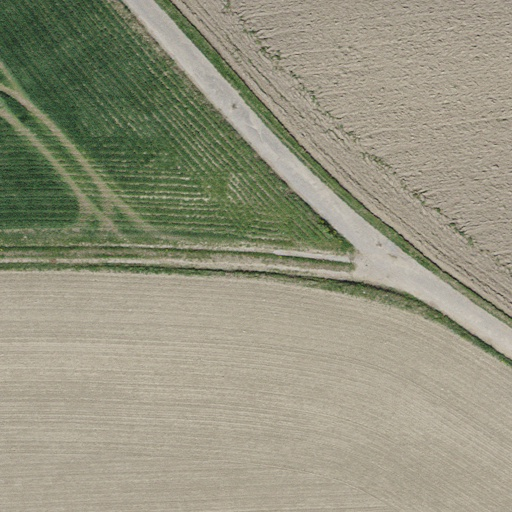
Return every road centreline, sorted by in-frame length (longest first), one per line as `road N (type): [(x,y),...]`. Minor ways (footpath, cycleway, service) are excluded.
road 1 (track): [(511,343),(399,269),(269,149),(139,0)]
road 2 (track): [(399,269),(198,253),(0,251)]
